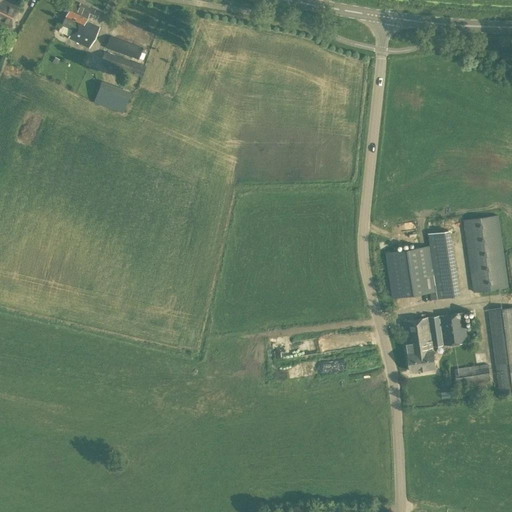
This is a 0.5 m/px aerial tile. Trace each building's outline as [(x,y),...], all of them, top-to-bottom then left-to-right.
[(0,0),(0,32),(6,36),(19,7),(4,0),(0,0)] [(65,15),(66,15),(65,16),(61,25),(72,30),(68,37),(89,48),(99,27),(85,20),(87,16),(90,18),(94,10),(82,4),(81,6),(72,1),(71,2),(67,2),(65,7),(68,10),(65,15)] [(6,36),(2,46),(9,50),(13,39),(6,36)] [(136,59),(140,48),(133,45),(133,44),(109,36),(105,48),(129,56),(136,59)] [(145,66),(104,51),(100,62),(142,77),(145,66)] [(92,103),(122,110),(126,94),(95,87),(92,103)] [(143,163),(158,113),(132,106),(117,156),(143,163)] [(189,136),(189,133),(188,130),(186,128),(184,126),(182,124),(179,123),(177,122),(174,122),(172,122),(169,123),(167,124),(164,126),(163,128),(161,130),(160,133),(160,136),(160,139),(161,142),(163,144),(164,147),(166,148),(169,150),(174,151),(177,151),(180,150),(183,148),(185,147),(187,144),(188,142),(189,139),(189,136)] [(473,292),(509,287),(498,215),(463,220),(473,292)] [(438,298),(430,245),(386,252),(393,297),(430,292),(431,299),(437,298),(438,298)] [(499,392),(511,390),(511,306),(488,310),(499,392)] [(467,341),(463,312),(403,320),(411,371),(436,368),(433,346),(467,341)] [(488,381),(486,366),(454,370),(456,386),(488,381)]
